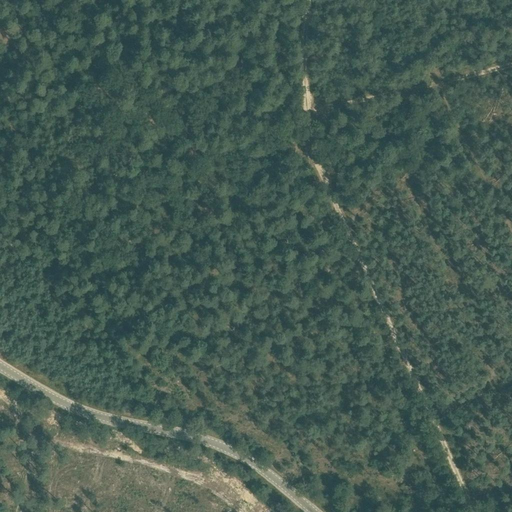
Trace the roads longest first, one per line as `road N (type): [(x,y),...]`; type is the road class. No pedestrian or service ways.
road 1 (track): [(306,111),(318,165),(476,511)]
road 2 (tertiary): [(311,511),(238,454),(68,404),(0,364)]
road 3 (track): [(511,64),(306,111)]
road 4 (track): [(511,238),(439,82)]
